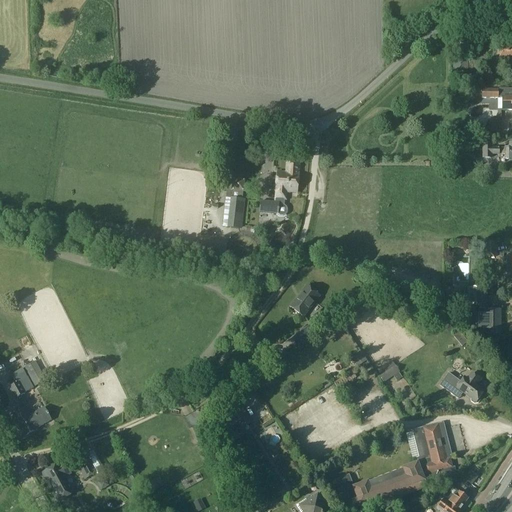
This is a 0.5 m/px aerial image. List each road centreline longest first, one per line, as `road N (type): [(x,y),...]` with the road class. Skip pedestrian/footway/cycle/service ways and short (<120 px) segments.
road 1 (unclassified): [(0,79),(318,125),(449,22),(511,4)]
road 2 (track): [(318,125),(292,274),(211,376),(187,399),(132,425),(17,460)]
